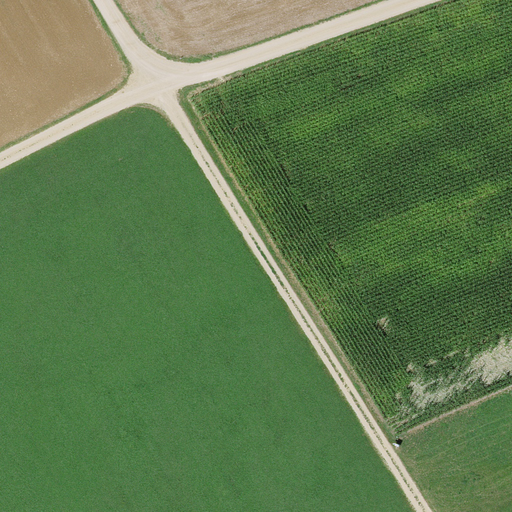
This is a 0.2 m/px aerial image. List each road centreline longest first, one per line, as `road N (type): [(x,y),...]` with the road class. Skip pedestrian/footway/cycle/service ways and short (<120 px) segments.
road 1 (track): [(421,511),(153,87)]
road 2 (track): [(153,87),(405,0)]
road 3 (track): [(0,162),(153,87)]
